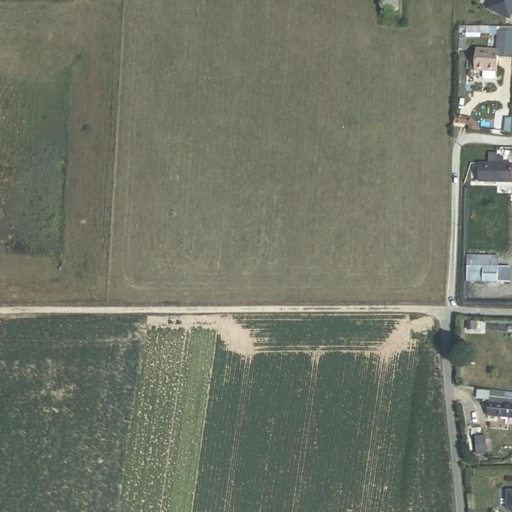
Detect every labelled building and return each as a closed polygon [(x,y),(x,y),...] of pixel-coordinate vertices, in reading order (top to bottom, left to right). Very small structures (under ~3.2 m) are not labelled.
[(394,24),(398,24),(398,0),(376,0),(379,2),(374,6),(374,10),(378,11),(375,16),(380,18),(392,18),(394,24)] [(511,0),(487,0),(483,9),(504,21),(511,4),(511,0)] [(489,34),(490,27),(466,26),(466,38),(480,38),(480,37),(480,34),(489,34)] [(510,53),(511,32),(498,31),(498,43),(499,43),(499,52),(478,51),(477,71),(497,72),(498,56),(511,57),(511,53),(510,53)] [(511,183),(511,165),(504,165),(504,159),(498,159),(498,155),(490,155),(490,165),(481,165),(481,183),(511,183)] [(510,283),(511,269),(500,268),(500,257),(469,256),(468,282),(510,283)] [(511,417),(511,401),(503,401),(504,395),(477,392),(477,400),(490,401),(489,415),(511,417)] [(478,449),(488,448),(487,435),(477,436),(478,449)]
